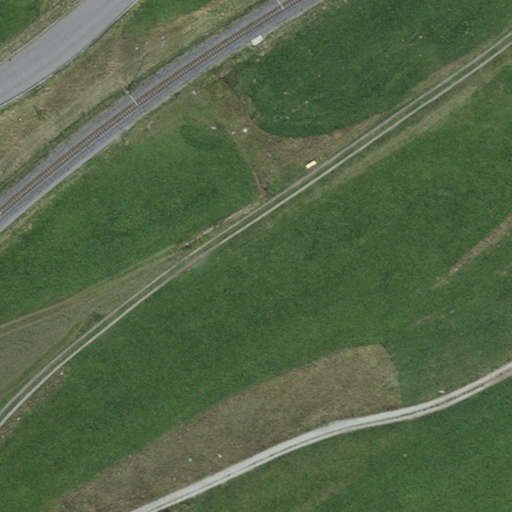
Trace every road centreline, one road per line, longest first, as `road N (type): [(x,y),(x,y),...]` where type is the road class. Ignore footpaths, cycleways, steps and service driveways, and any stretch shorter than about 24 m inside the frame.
road 1 (track): [(0,418),(167,274),(511,35)]
road 2 (track): [(141,511),(281,447),(430,406),(511,367)]
road 3 (tertiary): [(0,85),(110,0)]
